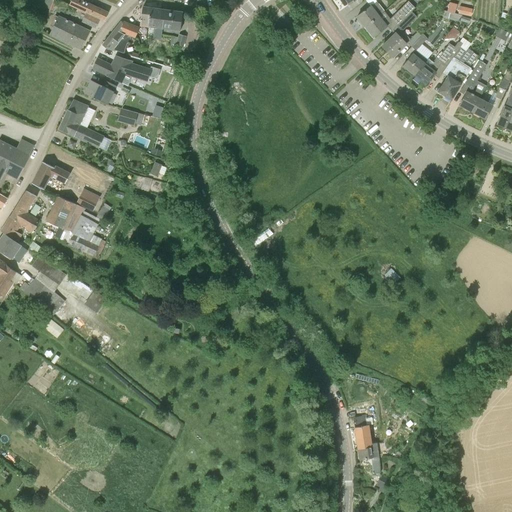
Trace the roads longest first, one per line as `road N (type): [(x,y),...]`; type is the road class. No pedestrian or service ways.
road 1 (tertiary): [(345,511),(345,457),(327,386),(221,228),(194,156),(204,76),(239,16),(258,0)]
road 2 (residential): [(0,220),(92,47),(131,0)]
road 3 (secondary): [(511,155),(453,129),(399,92),(317,0)]
road 4 (track): [(381,511),(425,426),(511,339)]
